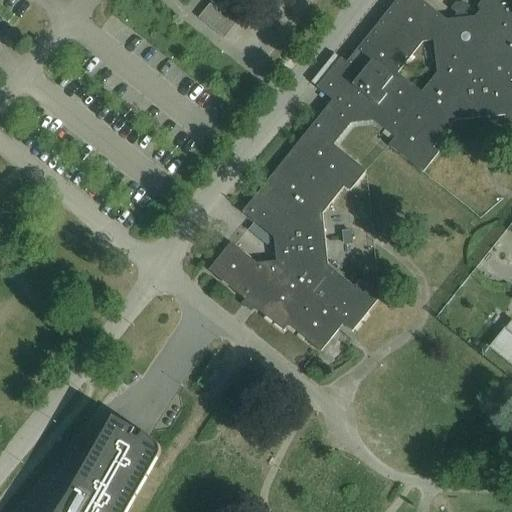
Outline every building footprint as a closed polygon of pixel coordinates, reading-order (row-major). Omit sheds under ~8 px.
[(466,14),(457,15),(453,20),(447,21),(420,0),(398,0),(374,31),(347,64),(342,60),(318,89),(333,102),(319,119),(243,214),(275,239),(277,263),(258,265),(232,244),(210,272),(246,301),(242,305),(252,313),(256,309),(285,332),(289,327),(322,353),(344,325),(354,333),(381,299),(361,283),(356,289),(329,266),(325,215),(347,188),(353,192),(369,172),(336,146),(354,124),(377,122),(398,139),(392,147),(426,174),(442,154),(436,150),(458,122),(508,116),(511,119),(511,0),(485,0),(484,1),(478,9),(482,11),(476,18),(472,19),(466,14)] [(225,40),(238,24),(212,3),(199,19),(225,40)] [(0,278),(0,416),(39,368),(60,342),(67,332),(0,278)] [(511,319),(489,347),(511,365),(511,319)] [(128,511),(160,456),(160,455),(161,454),(161,453),(161,452),(161,451),(161,450),(161,449),(160,448),(160,447),(159,446),(159,445),(158,444),(157,443),(150,437),(145,433),(139,440),(131,435),(130,436),(113,426),(117,419),(114,417),(60,511),(128,511)]
